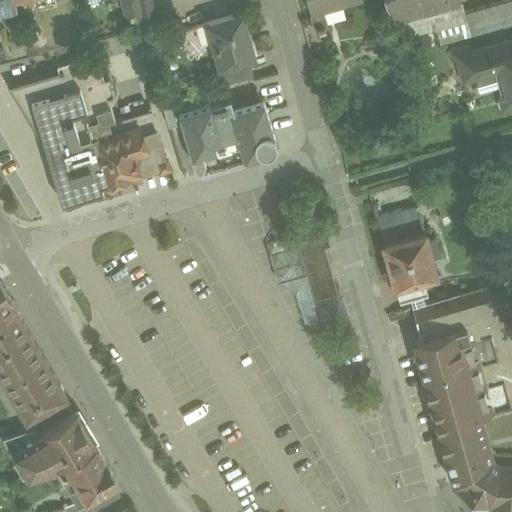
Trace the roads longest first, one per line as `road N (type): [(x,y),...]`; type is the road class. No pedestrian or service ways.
road 1 (unknown): [(198,190),(386,511)]
road 2 (residential): [(325,153),(425,511)]
road 3 (residential): [(325,153),(10,247)]
road 4 (tertiary): [(10,247),(165,511)]
road 5 (residential): [(280,0),(325,153)]
